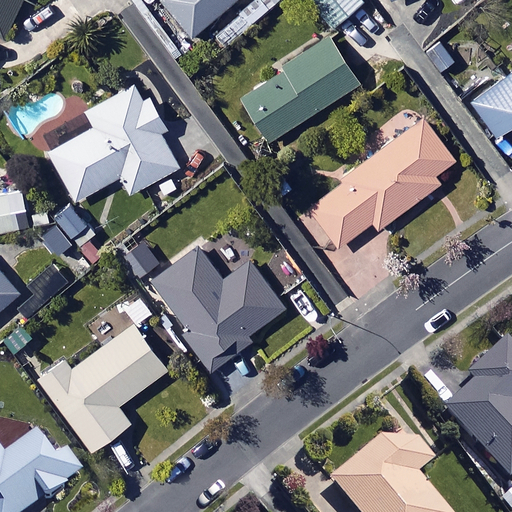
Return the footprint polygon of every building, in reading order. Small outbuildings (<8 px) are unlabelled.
[(0,0),(0,34),(9,38),(27,0),(0,0)] [(242,0),(165,0),(197,38),(242,0)] [(369,3),(365,0),(312,0),(337,29),(369,3)] [(458,61),(444,39),(429,50),(443,71),(458,61)] [(362,84),(334,41),(247,99),(274,141),(362,84)] [(511,76),(476,101),(503,139),(511,133),(511,76)] [(172,130),(154,97),(147,101),(139,86),(91,111),(100,128),(54,153),(80,201),(125,176),(135,193),(183,167),(165,134),(172,130)] [(460,161),(428,119),(312,206),(343,248),(378,222),(383,230),(444,184),(439,177),(460,161)] [(15,191),(0,194),(0,234),(23,229),(15,191)] [(227,280),(203,247),(157,280),(192,329),(188,333),(216,371),(255,342),(250,336),(289,308),(254,260),(227,280)] [(0,315),(25,294),(0,264),(0,315)] [(172,370),(139,324),(76,370),(70,361),(45,380),(98,452),(136,425),(122,406),(172,370)] [(511,346),(511,345),(475,379),(480,384),(449,412),(511,480),(511,346)] [(439,467),(408,428),(337,485),(359,511),(449,511),(424,480),(439,467)] [(0,511),(35,511),(50,502),(55,508),(72,495),(67,488),(86,474),(70,452),(60,460),(42,436),(10,460),(0,445),(0,511)]
